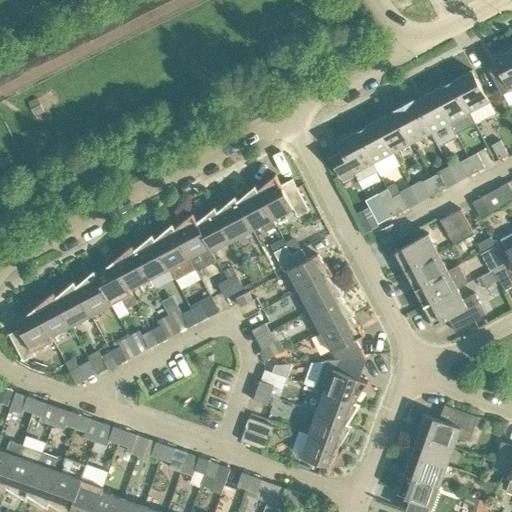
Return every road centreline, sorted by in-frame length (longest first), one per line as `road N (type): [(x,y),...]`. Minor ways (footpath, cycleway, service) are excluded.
road 1 (residential): [(0,358),(24,378),(360,497)]
road 2 (residential): [(286,113),(0,267)]
road 3 (residential): [(286,113),(423,368)]
road 4 (residential): [(360,497),(401,392),(423,368)]
road 5 (residential): [(410,48),(286,113)]
